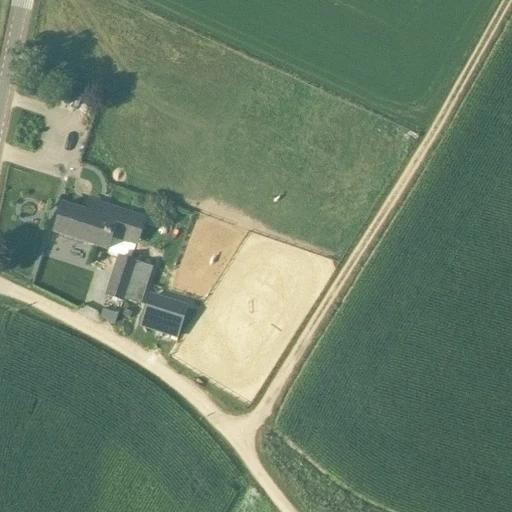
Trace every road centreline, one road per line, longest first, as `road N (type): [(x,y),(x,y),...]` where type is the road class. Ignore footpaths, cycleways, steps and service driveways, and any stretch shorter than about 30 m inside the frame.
road 1 (track): [(511,0),(271,400),(235,443)]
road 2 (track): [(235,443),(150,363),(0,285)]
